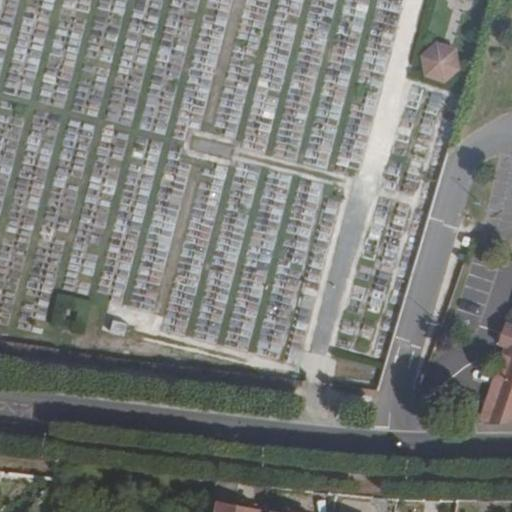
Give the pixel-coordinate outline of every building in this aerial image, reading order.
[(452,84),(465,69),(462,50),(439,43),(426,58),(428,77),(452,84)] [(53,325),(86,333),(94,302),(61,293),(53,325)] [(487,424),(511,423),(511,332),(489,400),(482,420),(487,421),(487,424)] [(219,511),(261,511),(262,511),(236,506),(240,483),(218,480),(213,502),(222,504),(219,511)] [(159,511),(161,493),(116,488),(114,501),(112,511),(159,511)]
